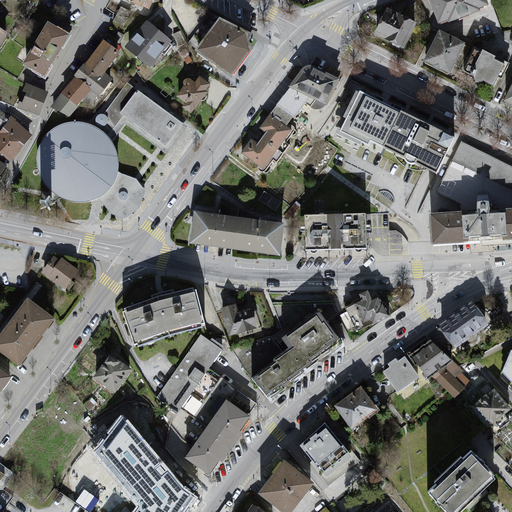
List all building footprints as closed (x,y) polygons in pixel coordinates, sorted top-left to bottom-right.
[(153,0),(126,0),(131,2),(131,7),(148,11),(153,0)] [(487,0),(428,0),(439,27),(490,7),(487,0)] [(416,26),(388,11),(373,40),(403,52),(416,26)] [(171,45),(145,24),(125,50),(150,70),(171,45)] [(246,38),(219,24),(197,54),(232,79),(250,54),(246,38)] [(48,26),(22,67),(44,81),(69,38),(48,26)] [(464,44),(439,33),(423,64),(450,77),(464,44)] [(102,44),(52,109),(69,120),(81,103),(90,108),(96,99),(100,102),(114,81),(105,75),(119,55),(102,44)] [(509,65),(483,52),(472,78),(496,89),(509,65)] [(311,100),(327,108),(340,83),(310,70),(306,71),(300,78),(291,90),(310,99),(311,100)] [(187,81),(176,99),(184,105),(180,110),(191,116),(210,88),(208,85),(199,78),(194,85),(187,81)] [(48,94),(26,85),(17,109),(39,119),(48,94)] [(95,125),(93,127),(102,133),(107,138),(122,117),(165,148),(181,125),(127,86),(104,116),(98,117),(95,121),(94,123),(95,125)] [(311,100),(291,90),(270,117),(287,129),(311,100)] [(360,91),(339,136),(369,150),(372,145),(384,151),(401,114),(383,105),(384,103),(360,91)] [(455,140),(401,114),(384,151),(436,175),(455,140)] [(251,140),(241,155),(263,172),(292,132),(287,129),(270,117),(260,130),(266,135),(258,145),(251,140)] [(0,132),(0,154),(10,165),(30,137),(11,120),(0,132)] [(93,127),(81,124),(68,124),(56,129),(46,136),(39,147),(36,159),(36,171),(40,183),(47,193),(57,201),(69,205),(82,205),(94,202),(104,194),(112,185),(116,173),(117,160),(114,148),(107,138),(102,133),(93,127)] [(511,167),(461,142),(437,193),(461,203),(462,213),(511,210),(511,167)] [(511,210),(462,213),(429,215),(432,247),(511,242),(511,210)] [(285,225),(194,214),(190,247),(280,259),(285,225)] [(364,216),(304,218),(304,251),(366,251),(364,216)] [(55,256),(44,271),(64,286),(77,269),(62,257),(59,259),(55,256)] [(161,299),(123,313),(134,348),(169,336),(205,325),(196,290),(164,298),(161,299)] [(363,298),(347,304),(357,328),(388,315),(379,294),(372,297),(369,290),(361,293),(363,298)] [(28,296),(0,331),(0,348),(20,364),(55,316),(28,296)] [(473,300),(440,323),(455,344),(488,321),(473,300)] [(236,305),(223,309),(232,338),(259,329),(251,306),(238,310),(236,305)] [(292,348),(253,377),(268,397),(344,340),(319,307),(282,335),(292,348)] [(201,334),(157,396),(179,411),(225,346),(212,337),(210,340),(201,334)] [(429,338),(408,353),(416,364),(417,363),(428,378),(453,360),(429,338)] [(511,351),(490,366),(511,389),(511,351)] [(110,356),(94,377),(115,392),(132,369),(110,356)] [(388,369),(382,375),(397,395),(421,377),(405,359),(397,364),(395,361),(386,366),(388,369)] [(0,365),(0,388),(11,374),(0,365)] [(225,397),(185,455),(210,472),(250,414),(249,413),(256,403),(237,388),(230,400),(225,397)] [(334,409),(351,432),(378,413),(360,390),(334,409)] [(494,392),(472,410),(488,430),(510,411),(494,392)] [(196,410),(202,403),(197,398),(190,406),(196,410)] [(129,419),(101,458),(144,511),(180,511),(189,500),(197,489),(129,419)] [(325,420),(300,441),(322,468),(348,447),(325,420)] [(470,452),(428,491),(448,511),(453,511),(493,476),(470,452)] [(287,511),(313,479),(283,456),(258,489),(287,511)] [(77,501),(93,509),(100,495),(84,488),(77,501)] [(402,511),(390,497),(370,511),(402,511)] [(267,511),(252,502),(245,511),(267,511)]
